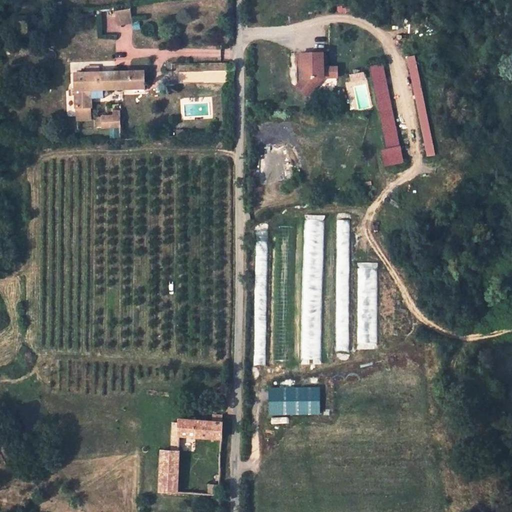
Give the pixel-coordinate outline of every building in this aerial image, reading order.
[(321,54),(298,55),(298,59),(298,66),(302,65),(302,77),(296,84),(307,95),(323,77),(321,54)] [(414,55),(406,57),(427,156),(435,154),(414,55)] [(338,76),(337,64),(324,65),(324,77),(338,76)] [(384,64),(371,66),(388,149),(402,147),(384,64)] [(350,80),(364,77),(363,70),(349,74),(350,80)] [(146,73),(76,74),(77,114),(90,113),(90,109),(94,108),(93,91),(146,90),(146,73)] [(112,119),(95,119),(96,130),(120,129),(120,114),(112,114),(112,119)] [(388,149),(384,150),(387,166),(405,162),(402,147),(388,149)] [(337,351),(350,351),(349,220),(336,220),(337,351)] [(307,223),(307,357),(320,357),(321,223),(307,223)] [(269,229),(269,363),(286,363),(301,363),(302,242),(294,242),(294,262),(299,262),(299,269),(287,269),(288,229),(269,229)] [(267,328),(268,231),(254,231),(254,364),(266,364),(266,328),(267,328)] [(319,386),(268,386),(268,414),(320,414),(319,386)] [(211,422),(180,420),(180,437),(222,439),(222,423),(218,423),(218,413),(211,413),(211,422)] [(181,451),(163,450),(161,491),(179,492),(181,451)] [(211,484),(211,495),(220,496),(220,484),(211,484)]
